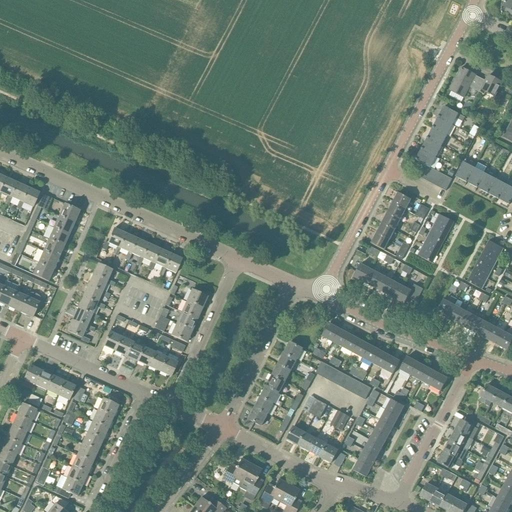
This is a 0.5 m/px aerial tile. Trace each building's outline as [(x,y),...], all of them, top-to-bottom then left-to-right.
[(475,90),(481,79),(476,76),(461,68),(449,90),(464,98),(470,87),(475,90)] [(479,83),(475,90),(477,91),(480,93),(481,90),(485,93),(495,98),(503,83),(488,76),(486,81),(481,79),(479,83)] [(466,102),(463,108),(468,111),(471,105),(466,102)] [(438,118),(453,125),(456,118),(463,122),(465,117),(444,107),(438,118)] [(447,136),(453,125),(438,118),(432,129),(447,136)] [(511,120),(503,138),(511,142),(511,120)] [(441,147),(447,136),(432,129),(427,139),(441,147)] [(436,157),(441,147),(427,139),(421,150),(436,157)] [(430,168),(436,157),(421,150),(416,160),(423,164),(430,168)] [(463,162),(456,177),(466,182),(474,168),(463,162)] [(452,180),(430,168),(423,164),(416,176),(446,191),(452,180)] [(474,168),(466,182),(477,188),(484,173),(475,168),(474,168)] [(487,193),(495,179),(484,173),(477,188),(487,193)] [(10,197),(16,183),(5,178),(0,189),(0,194),(0,193),(8,197),(8,196),(10,197)] [(495,179),(487,193),(498,199),(506,185),(495,179)] [(22,203),(28,189),(16,183),(10,197),(8,196),(8,197),(5,204),(6,204),(9,206),(12,198),(19,202),(22,203)] [(511,187),(506,185),(498,199),(509,205),(511,202),(511,199),(511,187)] [(22,203),(19,202),(16,209),(18,210),(20,210),(23,203),(33,208),(39,194),(28,189),(22,203)] [(393,204),(406,210),(411,200),(398,193),(393,204)] [(42,194),(37,206),(41,208),(43,209),(48,197),(42,194)] [(400,220),(406,210),(393,204),(387,214),(400,220)] [(64,205),(59,216),(74,223),(80,212),(64,205)] [(423,220),(429,209),(420,205),(415,215),(420,218),(423,219),(423,220)] [(37,207),(31,219),(36,220),(41,209),(41,208),(37,206),(37,207)] [(387,214),(382,224),(395,230),(400,220),(387,214)] [(434,226),(448,233),(454,223),(440,215),(434,226)] [(58,217),(53,228),(58,231),(69,235),(74,224),(74,223),(59,216),(58,217)] [(30,232),(36,220),(31,219),(26,230),(30,232)] [(382,224),(377,234),(390,240),(395,230),(382,224)] [(434,226),(429,236),(443,243),(448,233),(434,226)] [(64,247),(69,235),(53,228),(48,240),(64,247)] [(105,242),(102,249),(106,251),(109,244),(117,248),(118,248),(125,234),(114,229),(107,243),(105,242)] [(25,244),(30,232),(26,230),(21,242),(25,244)] [(117,248),(113,255),(116,256),(117,256),(120,249),(128,253),(130,254),(137,239),(125,234),(118,248),(117,248)] [(377,234),(371,244),(384,251),(390,240),(377,234)] [(429,236),(424,245),(438,253),(443,243),(429,236)] [(141,259),(148,244),(137,239),(130,254),(128,253),(125,260),(129,261),(132,254),(139,258),(141,259)] [(58,259),(64,247),(48,240),(43,252),(58,259)] [(484,251),(498,259),(503,249),(489,241),(484,251)] [(20,255),(25,244),(21,242),(16,254),(20,255)] [(153,264),(159,249),(148,244),(141,259),(139,258),(136,265),(140,266),(143,259),(151,263),(153,264)] [(432,264),(438,253),(424,245),(418,256),(432,264)] [(378,258),(381,252),(374,249),(370,247),(367,253),(378,258)] [(396,257),(402,261),(406,254),(407,250),(401,247),(399,251),(396,257)] [(164,269),(171,255),(159,249),(153,264),(151,263),(147,270),(151,271),(154,264),(162,268),(164,269)] [(493,269),(498,259),(484,251),(478,261),(493,269)] [(53,271),(58,259),(43,252),(37,263),(53,271)] [(15,267),(20,255),(16,254),(11,265),(15,267)] [(164,269),(162,268),(159,275),(162,276),(166,269),(176,274),(182,260),(171,255),(164,269)] [(487,279),(493,269),(478,261),(473,271),(487,279)] [(48,282),(53,271),(37,263),(32,275),(48,282)] [(0,268),(10,273),(11,269),(0,264),(0,268)] [(107,282),(106,284),(113,287),(115,284),(108,280),(113,270),(98,264),(93,275),(107,282)] [(360,264),(354,277),(364,283),(371,270),(360,264)] [(21,278),(23,274),(11,269),(10,273),(21,278)] [(371,270),(364,283),(374,288),(381,275),(371,270)] [(481,290),(487,279),(473,271),(467,282),(481,290)] [(33,284),(35,280),(23,274),(21,278),(33,284)] [(103,292),(106,284),(107,282),(93,275),(88,287),(102,294),(101,295),(108,299),(110,295),(103,292)] [(381,275),(374,288),(384,294),(391,281),(381,275)] [(35,280),(33,284),(45,289),(47,285),(35,280)] [(391,281),(384,294),(394,299),(401,286),(391,281)] [(423,290),(414,285),(411,291),(401,286),(394,299),(405,304),(408,298),(417,302),(423,290)] [(0,304),(8,308),(15,292),(4,287),(0,295),(0,304)] [(98,303),(101,295),(102,294),(88,287),(83,298),(97,305),(96,307),(103,310),(105,306),(98,303)] [(186,302),(203,309),(208,297),(192,290),(186,302)] [(20,313),(27,297),(15,292),(8,308),(20,313)] [(27,297),(20,313),(32,318),(35,312),(39,302),(41,299),(39,296),(37,295),(35,294),(32,293),(29,293),(27,297)] [(93,314),(96,307),(97,305),(83,298),(78,309),(92,316),(91,318),(98,321),(100,317),(93,314)] [(446,318),(453,305),(443,300),(437,313),(446,318)] [(198,320),(203,309),(186,302),(181,313),(198,320)] [(453,305),(446,318),(457,324),(464,311),(453,305)] [(88,326),(91,318),(92,316),(78,309),(73,321),(87,327),(86,329),(93,333),(95,329),(88,326)] [(160,317),(164,319),(165,319),(169,311),(163,309),(160,317)] [(467,329),(474,316),(464,311),(457,324),(467,329)] [(192,332),(198,320),(181,313),(176,324),(192,332)] [(474,316),(467,329),(477,334),(484,322),(474,316)] [(158,330),(164,319),(160,317),(154,328),(158,330)] [(83,337),(86,329),(87,327),(73,321),(67,332),(81,338),(80,340),(88,344),(90,340),(83,337)] [(487,340),(494,327),(484,322),(477,334),(487,340)] [(187,343),(192,332),(176,324),(171,336),(187,343)] [(329,324),(322,337),(332,342),(333,342),(339,329),(329,324)] [(497,345),(504,332),(494,327),(487,340),(497,345)] [(339,329),(333,342),(337,344),(342,347),(349,335),(339,329)] [(114,351),(121,337),(109,332),(103,346),(114,351)] [(511,336),(504,332),(497,345),(507,351),(511,342),(511,336)] [(349,335),(342,347),(352,353),(353,353),(359,340),(349,335)] [(125,356),(132,342),(121,337),(114,351),(125,356)] [(359,340),(353,353),(362,358),(369,345),(367,344),(359,340)] [(182,353),(185,347),(173,341),(170,348),(182,353)] [(137,362),(144,348),(132,342),(125,356),(137,362)] [(284,354),(297,360),(303,349),(290,342),(284,354)] [(372,363),(379,350),(369,345),(362,358),(372,363)] [(148,367),(155,353),(144,348),(137,362),(148,367)] [(317,357),(323,360),(326,354),(320,350),(317,357)] [(379,350),(372,363),(382,369),(389,356),(379,350)] [(155,353),(148,367),(159,372),(166,358),(155,353)] [(291,372),(297,360),(284,354),(278,364),(291,372)] [(389,356),(382,369),(383,369),(393,375),(400,362),(390,357),(389,356)] [(407,357),(400,370),(410,375),(417,363),(407,357)] [(166,358),(159,372),(160,372),(171,377),(178,363),(176,362),(167,358),(166,358)] [(337,360),(334,366),(339,368),(342,362),(337,360)] [(322,362),(316,374),(322,377),(328,366),(322,362)] [(417,363),(410,375),(411,376),(420,381),(427,368),(418,363),(417,363)] [(284,384),(291,372),(278,364),(272,376),(284,384)] [(35,386),(41,371),(29,366),(23,380),(35,386)] [(328,366),(322,377),(328,380),(334,369),(328,366)] [(427,368),(420,381),(430,386),(437,373),(427,368)] [(334,369),(328,380),(333,383),(339,372),(334,369)] [(46,391),(53,376),(41,371),(35,386),(46,391)] [(339,372),(333,383),(338,386),(344,374),(339,372)] [(306,380),(311,382),(315,376),(310,373),(306,380)] [(437,373),(430,386),(441,392),(448,379),(437,374),(437,373)] [(344,374),(338,386),(344,389),(350,377),(344,374)] [(53,376),(46,391),(57,396),(64,381),(53,376)] [(279,394),(284,384),(272,376),(266,388),(279,394)] [(350,377),(344,389),(349,391),(355,380),(350,377)] [(307,391),(311,382),(306,380),(302,388),(307,391)] [(355,380),(349,391),(354,394),(360,383),(355,380)] [(64,381),(57,396),(58,396),(69,401),(70,399),(76,387),(75,387),(65,382),(64,381)] [(360,383),(354,394),(359,397),(365,386),(360,383)] [(491,402),(498,391),(486,385),(480,397),(487,400),(485,404),(490,407),(492,403),(491,402)] [(365,386),(359,397),(365,400),(371,389),(365,386)] [(80,403),(85,391),(78,388),(73,400),(80,403)] [(266,388),(260,398),(273,405),(279,394),(266,388)] [(502,408),(508,396),(498,391),(491,402),(492,403),(502,408)] [(295,401),(300,403),(303,397),(299,394),(295,401)] [(511,413),(511,398),(508,396),(502,408),(511,413)] [(260,399),(255,408),(267,415),(273,405),(260,398),(260,399)] [(97,411),(113,418),(119,406),(103,399),(97,411)] [(314,416),(321,403),(316,400),(309,413),(314,416)] [(386,410),(386,411),(398,418),(399,416),(402,411),(404,407),(391,400),(386,410)] [(295,412),(300,403),(295,401),(291,409),(295,412)] [(321,403),(314,416),(320,419),(327,406),(321,403)] [(22,404),(17,416),(31,422),(36,411),(36,410),(22,404)] [(254,409),(249,420),(261,426),(267,416),(267,415),(255,408),(254,409)] [(66,424),(72,412),(68,411),(63,422),(66,424)] [(108,429),(113,418),(97,411),(92,422),(108,429)] [(336,428),(343,414),(338,411),(330,425),(336,428)] [(386,411),(381,420),(393,427),(394,426),(398,418),(386,411)] [(481,422),(483,417),(476,413),(474,418),(481,422)] [(343,414),(336,428),(341,431),(349,417),(343,414)] [(17,416),(12,427),(26,433),(31,422),(17,416)] [(283,423),(288,425),(292,418),(287,416),(283,423)] [(483,417),(481,422),(489,426),(491,421),(483,417)] [(461,420),(455,431),(467,437),(468,438),(473,427),(478,429),(480,425),(469,419),(467,423),(461,420)] [(376,430),(375,431),(388,437),(388,436),(393,427),(381,420),(376,430)] [(103,441),(108,429),(92,422),(87,433),(103,441)] [(284,433),(288,425),(283,423),(279,431),(284,433)] [(502,433),(505,429),(497,425),(495,429),(502,433)] [(12,427),(7,438),(21,445),(26,433),(12,427)] [(298,446),(305,433),(294,427),(287,440),(298,446)] [(73,432),(65,429),(62,435),(70,439),(73,432)] [(511,432),(505,429),(502,433),(510,437),(511,433),(511,432)] [(370,440),(370,441),(382,447),(383,447),(388,437),(375,431),(370,440)] [(455,431),(449,442),(462,448),(467,451),(468,452),(474,441),(468,438),(467,437),(455,431)] [(98,452),(103,441),(87,433),(82,444),(98,452)] [(309,452),(316,439),(305,433),(298,446),(309,452)] [(16,456),(21,445),(7,438),(1,449),(16,456)] [(320,457),(327,445),(316,439),(309,452),(320,457)] [(365,450),(364,451),(377,458),(377,457),(382,447),(370,441),(365,450)] [(449,442),(443,453),(456,459),(460,462),(461,462),(467,451),(462,448),(449,442)] [(491,449),(496,452),(500,445),(495,443),(491,449)] [(93,463),(98,452),(82,444),(77,456),(93,463)] [(327,445),(320,457),(331,463),(338,451),(327,445)] [(505,456),(509,448),(503,445),(499,453),(505,456)] [(483,453),(482,455),(486,457),(490,450),(485,448),(483,453)] [(0,462),(11,467),(16,456),(1,449),(0,452),(0,462)] [(491,449),(487,457),(492,460),(496,452),(491,449)] [(359,460),(372,467),(377,458),(364,451),(359,460)] [(340,468),(340,466),(346,456),(340,453),(334,465),(340,468)] [(443,453),(438,463),(450,470),(451,470),(453,464),(460,468),(462,463),(461,462),(460,462),(456,459),(443,453)] [(88,474),(93,463),(77,456),(72,467),(88,474)] [(241,483),(251,465),(241,460),(236,469),(230,466),(222,480),(232,485),(235,480),(241,483)] [(359,460),(354,471),(366,478),(372,467),(359,460)] [(0,476),(6,479),(11,467),(0,462),(0,476)] [(483,465),(480,471),(485,473),(488,467),(484,464),(483,465)] [(251,465),(241,483),(248,487),(245,492),(255,497),(262,483),(256,480),(262,471),(251,465)] [(490,469),(488,473),(494,476),(496,472),(498,469),(492,465),(490,469)] [(83,485),(88,474),(72,467),(67,478),(83,485)] [(447,479),(450,473),(443,469),(440,475),(447,479)] [(478,475),(475,479),(480,482),(481,480),(485,473),(480,471),(480,472),(478,475)] [(36,483),(43,487),(45,482),(43,478),(39,477),(36,483)] [(78,497),(83,485),(67,478),(62,489),(59,487),(58,489),(55,488),(53,492),(68,500),(71,494),(78,497)] [(507,480),(502,489),(511,494),(511,480),(508,478),(507,480)] [(267,486),(260,500),(266,503),(270,505),(273,500),(279,503),(288,485),(278,480),(274,487),(273,489),(267,486)] [(430,502),(437,489),(427,484),(420,497),(430,502)] [(288,485),(279,503),(279,504),(286,507),(282,511),(296,511),(300,504),(294,500),(295,498),(299,491),(289,486),(288,485)] [(483,496),(488,489),(481,486),(478,493),(483,496)] [(20,498),(24,500),(26,497),(30,489),(29,489),(26,487),(22,495),(20,498)] [(440,507),(447,495),(437,489),(430,502),(440,507)] [(502,491),(497,498),(510,505),(511,501),(511,494),(502,489),(502,491)] [(448,511),(450,511),(457,500),(447,495),(440,507),(448,511)] [(47,511),(65,511),(63,510),(67,506),(56,497),(52,502),(54,504),(47,511)] [(194,507),(200,511),(223,511),(226,509),(214,500),(210,505),(201,498),(194,507)] [(497,500),(491,510),(495,511),(506,511),(509,507),(510,505),(497,498),(497,500)] [(457,500),(450,511),(463,511),(467,505),(457,500)]
